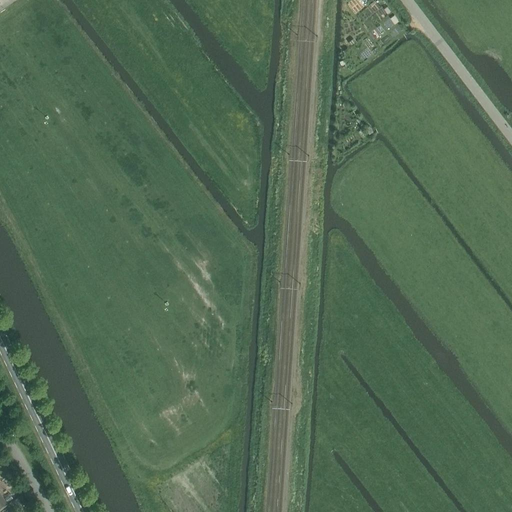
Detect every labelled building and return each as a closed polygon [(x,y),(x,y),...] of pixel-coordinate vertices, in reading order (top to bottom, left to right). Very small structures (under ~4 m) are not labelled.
[(395,15),(391,18),(395,24),(399,21),(395,15)] [(389,28),(378,36),(383,44),(394,36),(389,28)] [(8,470),(0,476),(0,481),(7,489),(17,480),(8,470)] [(0,494),(0,510),(7,506),(8,505),(8,504),(0,494)] [(8,505),(7,506),(11,511),(16,506),(12,501),(8,504),(8,505)]
